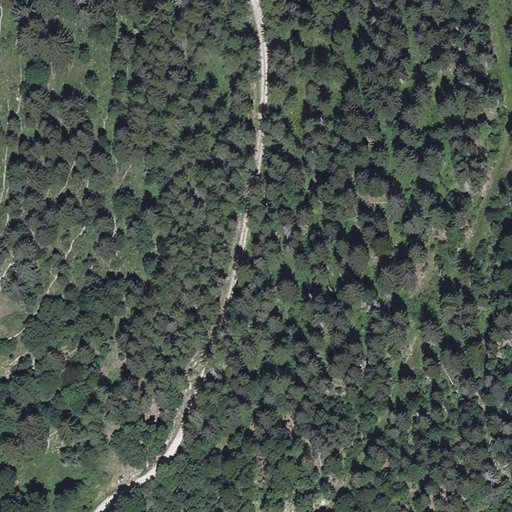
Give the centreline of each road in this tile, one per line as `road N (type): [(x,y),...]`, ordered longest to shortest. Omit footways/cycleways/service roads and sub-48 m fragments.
road 1 (track): [(98,511),(174,445),(195,410),(229,302),(259,149),(264,69),(252,0)]
road 2 (track): [(334,511),(373,470),(476,274),(487,186),(506,137)]
